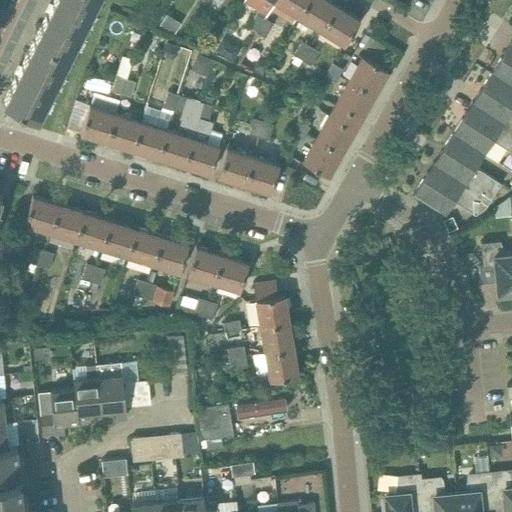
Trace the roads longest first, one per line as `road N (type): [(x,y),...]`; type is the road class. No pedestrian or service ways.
road 1 (residential): [(312,232),(0,141)]
road 2 (residential): [(352,511),(312,232)]
road 3 (residential): [(463,322),(426,229),(354,184)]
road 4 (residential): [(73,511),(71,464),(129,425),(176,412)]
road 5 (residential): [(354,184),(433,39)]
